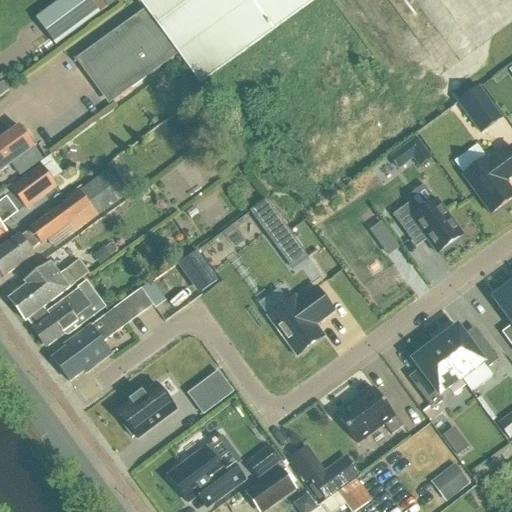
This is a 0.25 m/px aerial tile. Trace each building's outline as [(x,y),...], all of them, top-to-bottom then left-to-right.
[(63,0),(36,20),(56,47),(100,15),(88,0),(63,0)] [(136,0),(145,11),(76,62),(109,107),(178,56),(200,86),(315,0),(136,0)] [(3,83),(0,85),(0,98),(9,92),(3,83)] [(487,106),(479,96),(470,103),(477,113),(487,106)] [(186,149),(206,140),(199,125),(179,134),(186,149)] [(0,174),(35,148),(20,129),(0,143),(0,174)] [(417,139),(389,156),(398,170),(414,160),(418,167),(430,160),(417,139)] [(463,177),(491,216),(511,200),(511,193),(504,182),(511,176),(511,149),(511,148),(490,163),(487,159),(463,177)] [(57,185),(51,178),(55,174),(43,160),(8,190),(26,211),(57,185)] [(41,245),(42,246),(48,241),(54,249),(129,194),(112,171),(30,232),(21,239),(21,238),(0,253),(0,275),(3,279),(34,256),(31,252),(41,245)] [(7,199),(0,203),(0,240),(8,235),(1,226),(18,214),(7,199)] [(289,268),(303,260),(268,201),(253,210),(289,268)] [(411,204),(393,217),(394,218),(410,241),(421,233),(437,255),(463,237),(436,202),(418,215),(411,204)] [(224,259),(258,232),(246,217),(212,244),(224,259)] [(111,245),(105,250),(111,258),(117,253),(111,245)] [(111,258),(105,250),(104,249),(93,257),(100,267),(112,259),(111,258)] [(203,293),(217,283),(196,254),(182,264),(203,293)] [(28,322),(44,310),(90,275),(79,262),(60,277),(50,264),(24,283),(27,286),(8,300),(26,324),(28,322)] [(63,336),(68,337),(106,309),(87,283),(78,290),(79,290),(47,313),(44,310),(28,322),(34,330),(33,331),(43,345),(47,341),(50,346),(63,336)] [(317,328),(336,314),(316,288),(298,301),(295,297),(266,319),(297,361),(325,339),(317,328)] [(511,290),(497,301),(511,321),(511,326),(501,335),(511,348),(511,290)] [(66,350),(52,360),(70,384),(85,372),(87,375),(111,356),(103,345),(152,307),(141,292),(65,349),(66,350)] [(459,329),(437,346),(462,381),(484,365),(488,371),(500,362),(483,339),(472,347),(459,329)] [(462,381),(437,346),(414,363),(427,381),(416,388),(433,411),(444,402),(441,397),(462,381)] [(203,416),(232,394),(218,374),(188,396),(203,416)] [(176,412),(157,386),(143,396),(142,394),(130,403),(131,405),(118,415),(126,426),(123,428),(132,440),(135,438),(137,441),(176,412)] [(375,391),(338,418),(358,445),(385,426),(393,437),(405,428),(396,416),(394,417),(375,391)] [(511,414),(498,425),(510,442),(511,440),(511,414)] [(454,429),(442,438),(446,443),(458,435),(454,429)] [(457,458),(469,449),(458,435),(446,443),(457,458)] [(168,478),(188,505),(210,489),(220,502),(246,483),(236,469),(226,475),(207,449),(168,478)] [(453,498),(469,486),(455,466),(438,479),(453,498)] [(270,511),(296,492),(280,469),(253,488),(270,511)] [(314,484),(325,499),(341,487),(331,472),(314,484)] [(335,511),(345,505),(349,511),(355,511),(371,501),(357,481),(319,508),(320,510),(316,511),(335,511)]
